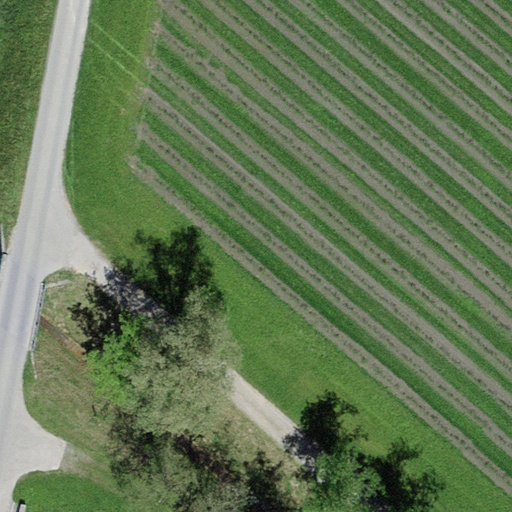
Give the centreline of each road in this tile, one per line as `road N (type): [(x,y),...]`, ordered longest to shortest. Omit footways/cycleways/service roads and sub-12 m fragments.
road 1 (track): [(38,189),(413,511)]
road 2 (unclassified): [(0,383),(72,0)]
